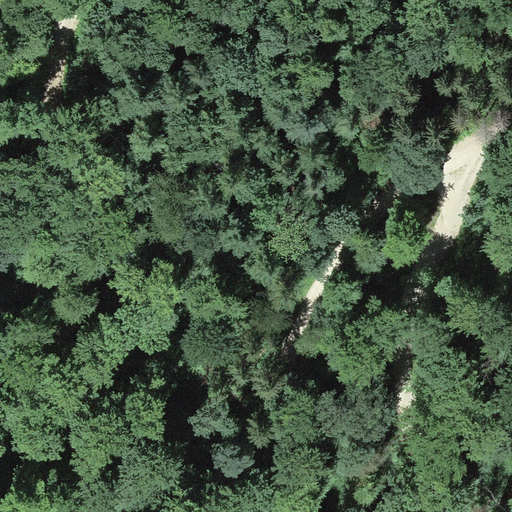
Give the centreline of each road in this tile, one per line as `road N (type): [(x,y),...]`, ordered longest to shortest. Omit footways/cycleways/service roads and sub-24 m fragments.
road 1 (track): [(97,511),(64,374),(64,234),(51,72),(85,0)]
road 2 (track): [(453,158),(382,217),(336,276),(298,346),(278,430),(281,511)]
road 3 (track): [(438,511),(404,381),(412,277),(453,158)]
road 4 (track): [(84,511),(38,466),(0,403)]
